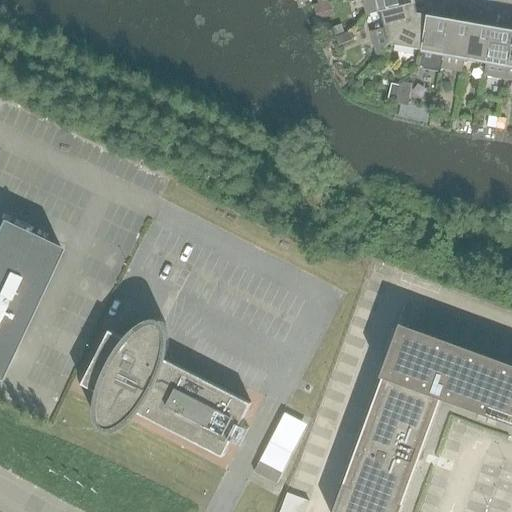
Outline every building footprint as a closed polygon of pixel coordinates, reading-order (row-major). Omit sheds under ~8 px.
[(380,8),(412,0),(362,0),(365,12),(380,8)] [(389,44),(417,14),(413,0),(412,0),(380,8),(389,44)] [(447,3),(445,18),(431,16),(425,51),(422,68),(444,72),(453,20),(455,4),(447,3)] [(468,7),(466,22),(453,20),(444,72),(465,75),(468,58),(474,24),(477,8),(468,7)] [(474,24),(468,58),(489,62),(495,27),(498,12),(490,11),(487,26),(474,24)] [(417,14),(389,44),(425,51),(431,16),(417,14)] [(511,14),(508,30),(495,27),(489,62),(486,77),(508,81),(511,56),(511,14)] [(341,26),(332,29),(334,36),(344,32),(341,26)] [(335,38),(338,45),(353,39),(349,32),(335,38)] [(400,85),(399,85),(396,101),(396,103),(408,105),(412,84),(403,83),(400,85)] [(388,99),(396,101),(399,85),(391,84),(388,99)] [(489,118),(488,128),(496,129),(498,119),(489,118)] [(498,119),(496,129),(505,130),(506,119),(498,118),(498,119)] [(0,376),(10,355),(60,249),(0,219),(0,376)] [(136,417),(139,413),(224,457),(251,404),(166,360),(167,356),(168,352),(169,349),(169,345),(169,341),(169,337),(169,333),(168,330),(167,328),(166,325),(163,323),(161,321),(158,320),(154,319),(151,320),(149,320),(146,321),(142,323),(139,326),(136,328),(133,331),(129,335),(125,339),(110,331),(83,385),(98,392),(97,395),(96,398),(96,403),(95,407),(95,411),(95,415),(96,419),(96,422),(97,425),(99,427),(101,430),(104,432),(107,433),(110,433),(113,433),(116,432),(118,431),(122,429),(125,427),(129,424),(132,421),(136,417)] [(511,365),(402,325),(402,324),(401,324),(382,377),(383,377),(365,429),(366,429),(361,442),(360,442),(333,511),(400,511),(416,470),(415,470),(418,461),(419,461),(420,461),(421,460),(422,460),(423,459),(424,458),(424,457),(424,455),(424,454),(423,453),(422,452),(421,452),(422,450),(423,450),(443,398),(511,422),(511,365)] [(277,484),(283,472),(260,461),(254,472),(277,484)] [(288,495),(281,511),(306,511),(310,503),(288,495)]
